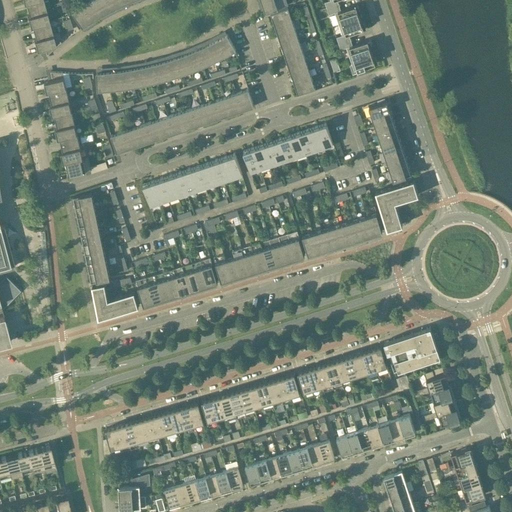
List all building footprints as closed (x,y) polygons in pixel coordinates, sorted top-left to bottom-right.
[(32,0),(26,2),(29,15),(46,10),(43,0),(32,0)] [(101,15),(92,0),(89,0),(81,6),(91,21),(101,15)] [(105,0),(92,0),(101,15),(111,10),(105,0)] [(119,0),(105,0),(111,10),(121,4),(119,0)] [(266,0),(262,1),(266,11),(287,4),(285,0),(266,0)] [(67,10),(64,1),(57,3),(60,12),(67,10)] [(335,12),(339,24),(360,16),(358,10),(360,10),(358,5),(356,5),(341,10),(339,4),(327,8),(329,14),(335,12)] [(91,21),(81,6),(71,12),(81,27),(91,21)] [(292,18),(288,7),(271,12),(275,24),(292,18)] [(49,20),(46,10),(29,15),(27,16),(30,26),(32,25),(49,20)] [(364,28),(364,27),(366,27),(364,22),(362,22),(360,16),(339,24),(342,35),(337,37),(339,43),(351,39),(349,33),(364,28)] [(73,28),(70,18),(63,20),(66,30),(73,28)] [(296,30),(292,18),(275,24),(279,35),(296,30)] [(32,25),(35,38),(53,33),(49,20),(32,25)] [(300,41),(296,30),(279,35),(282,47),(300,41)] [(47,54),(56,46),(56,45),(53,33),(35,38),(34,39),(36,49),(44,47),(46,54),(47,54)] [(227,34),(217,39),(225,55),(236,50),(227,34)] [(214,61),(225,55),(217,39),(206,45),(214,61)] [(353,45),(351,39),(339,43),(341,49),(347,47),(350,59),(372,52),(370,46),(372,45),(370,40),(368,40),(353,45)] [(303,53),(300,41),(282,47),(286,58),(303,53)] [(203,66),(214,61),(206,45),(196,49),(203,66)] [(192,70),(203,66),(196,49),(185,53),(192,70)] [(353,73),(368,68),(367,68),(367,66),(376,63),(377,62),(376,57),(374,58),(372,52),(350,59),(355,72),(353,73)] [(180,74),(192,70),(185,53),(174,57),(180,74)] [(307,64),(303,53),(286,58),(290,70),(307,64)] [(169,78),(180,74),(174,57),(164,61),(169,78)] [(338,63),(336,57),(330,60),(332,66),(338,63)] [(157,81),(169,78),(164,61),(153,63),(157,81)] [(145,84),(157,81),(153,63),(141,66),(145,84)] [(338,63),(332,66),(334,71),(340,69),(338,63)] [(311,76),(307,64),(290,70),(294,81),(311,76)] [(133,86),(145,84),(141,66),(130,68),(133,86)] [(121,88),(133,86),(130,68),(119,70),(121,88)] [(109,89),(121,88),(119,70),(108,71),(109,89)] [(66,86),(63,72),(51,71),(53,79),(45,81),(47,91),(49,90),(66,86)] [(108,71),(96,72),(97,90),(109,89),(108,71)] [(316,89),(311,76),(294,81),(298,93),(305,91),(305,93),(316,89)] [(49,90),(52,103),(69,99),(66,86),(49,90)] [(243,110),(254,106),(248,89),(237,92),(243,110)] [(237,92),(225,96),(231,113),(243,110),(237,92)] [(225,96),(214,100),(220,117),(231,113),(225,96)] [(72,110),(69,99),(52,103),(50,104),(53,114),(54,114),(72,110)] [(369,105),(372,115),(391,109),(387,99),(369,105)] [(214,100),(203,104),(208,121),(220,117),(214,100)] [(203,104),(191,108),(197,125),(208,121),(203,104)] [(197,125),(191,108),(180,111),(185,129),(197,125)] [(394,118),(391,109),(372,115),(375,124),(394,118)] [(54,114),(57,127),(75,123),(72,110),(54,114)] [(174,133),(185,129),(180,111),(168,115),(174,133)] [(168,115),(157,119),(163,136),(174,133),(168,115)] [(397,127),(394,118),(375,124),(378,133),(397,127)] [(157,119),(145,123),(151,140),(163,136),(157,119)] [(326,122),(317,125),(324,146),(333,143),(326,122)] [(58,138),(60,137),(77,133),(75,123),(57,127),(56,127),(58,138)] [(145,123),(134,127),(140,144),(151,140),(145,123)] [(315,149),(324,146),(317,125),(308,128),(315,149)] [(128,148),(140,144),(134,127),(122,131),(128,148)] [(400,136),(397,127),(378,133),(381,142),(400,136)] [(306,152),(315,149),(308,128),(298,131),(306,152)] [(122,131),(111,134),(117,152),(128,148),(122,131)] [(296,155),(306,152),(298,131),(289,134),(296,155)] [(80,146),(77,133),(60,137),(63,150),(80,146)] [(287,158),(296,155),(289,134),(280,137),(287,158)] [(403,145),(400,136),(381,142),(384,151),(403,145)] [(280,137),(271,140),(278,162),(287,158),(280,137)] [(271,140),(262,143),(269,165),(278,162),(271,140)] [(262,143),(253,146),(260,168),(269,165),(262,143)] [(64,161),(65,160),(83,156),(88,155),(85,145),(80,146),(63,150),(61,151),(64,161)] [(406,154),(403,145),(384,151),(387,161),(406,154)] [(251,171),(260,168),(253,146),(243,149),(251,171)] [(226,155),(233,177),(242,174),(235,152),(226,155)] [(409,163),(406,154),(387,161),(390,170),(409,163)] [(65,160),(69,175),(86,170),(87,174),(92,172),(88,155),(83,156),(65,160)] [(226,155),(217,158),(224,180),(233,177),(226,155)] [(215,183),(224,180),(217,158),(207,161),(215,183)] [(207,161),(198,164),(205,186),(215,183),(207,161)] [(387,181),(412,173),(409,163),(390,170),(384,172),(387,181)] [(198,164),(189,168),(196,189),(205,186),(198,164)] [(180,171),(187,192),(196,189),(189,168),(180,171)] [(180,171),(171,174),(178,195),(187,192),(180,171)] [(169,198),(178,195),(171,174),(162,177),(169,198)] [(162,177),(152,180),(160,201),(169,198),(162,177)] [(376,190),(387,229),(403,224),(396,201),(419,194),(414,179),(376,190)] [(150,204),(160,201),(152,180),(143,183),(150,204)] [(92,191),(73,195),(75,205),(94,201),(92,191)] [(0,310),(3,310),(2,308),(20,289),(8,278),(0,270),(0,269),(15,265),(4,224),(0,224),(0,194),(0,195),(0,194),(0,310)] [(94,201),(75,205),(77,214),(96,210),(94,201)] [(96,210),(77,214),(79,224),(98,220),(96,210)] [(373,233),(382,230),(377,212),(367,214),(373,233)] [(364,236),(373,233),(367,214),(358,217),(364,236)] [(358,217),(349,220),(355,239),(364,236),(358,217)] [(98,220),(79,224),(81,233),(100,229),(98,220)] [(345,242),(355,239),(349,220),(340,223),(345,242)] [(340,223),(330,226),(336,244),(345,242),(340,223)] [(327,247),(336,244),(330,226),(321,229),(327,247)] [(100,229),(81,233),(83,243),(102,239),(100,229)] [(321,229),(312,232),(317,250),(327,247),(321,229)] [(297,230),(288,233),(295,257),(305,254),(297,230)] [(41,231),(45,272),(49,272),(45,231),(41,231)] [(174,237),(172,231),(164,234),(167,245),(170,244),(168,239),(174,237)] [(312,232),(302,234),(308,253),(317,250),(312,232)] [(279,235),(286,260),(295,257),(288,233),(287,233),(289,238),(281,241),(279,235)] [(279,235),(269,238),(277,262),(286,260),(279,235)] [(261,241),(260,241),(268,265),(277,262),(269,238),(271,244),(262,247),(261,241)] [(102,239),(83,243),(85,252),(104,248),(102,239)] [(260,241),(251,244),(258,268),(268,265),(260,241)] [(249,271),(258,268),(251,244),(242,247),(249,271)] [(232,250),(234,255),(240,274),(249,271),(242,247),(232,250)] [(104,248),(85,252),(87,262),(106,258),(104,248)] [(223,252),(214,255),(221,279),(231,277),(223,252)] [(240,274),(234,255),(226,258),(224,252),(223,252),(231,277),(240,274)] [(210,256),(201,259),(209,283),(218,281),(210,256)] [(106,258),(87,262),(89,271),(108,267),(106,258)] [(201,259),(192,262),(199,286),(209,283),(201,259)] [(192,262),(183,265),(190,289),(199,286),(192,262)] [(173,268),(181,292),(190,289),(183,265),(174,267),(173,268)] [(108,267),(89,271),(91,281),(110,277),(108,267)] [(173,268),(164,270),(171,295),(181,292),(173,268)] [(164,270),(155,273),(162,298),(171,295),(164,270)] [(155,273),(145,276),(153,300),(162,298),(155,273)] [(144,303),(153,300),(145,276),(136,279),(144,303)] [(130,277),(109,281),(110,287),(132,282),(130,277)] [(139,305),(134,290),(108,298),(105,281),(92,284),(99,317),(139,305)] [(4,314),(0,315),(0,343),(11,341),(4,314)] [(384,341),(394,371),(441,356),(431,325),(384,341)] [(372,348),(379,372),(389,369),(381,345),(372,348)] [(363,351),(370,375),(379,372),(372,348),(363,351)] [(353,354),(359,372),(368,370),(370,375),(363,351),(353,354)] [(344,357),(352,381),(350,375),(359,372),(353,354),(344,357)] [(335,360),(343,384),(352,381),(344,357),(335,360)] [(326,362),(333,387),(343,384),(335,360),(326,362)] [(333,387),(326,362),(317,365),(324,390),(333,387)] [(324,390),(317,365),(308,368),(315,392),(324,390)] [(308,368),(298,371),(306,395),(315,392),(308,368)] [(430,389),(449,383),(445,371),(435,375),(433,369),(421,373),(421,374),(424,372),(429,386),(430,389)] [(293,399),(302,397),(295,372),(285,375),(293,399)] [(396,378),(399,388),(410,384),(406,374),(396,378)] [(293,399),(285,375),(276,378),(283,402),(293,399)] [(283,402),(276,378),(267,381),(274,405),(283,402)] [(274,405),(267,381),(258,383),(265,408),(274,405)] [(265,408),(258,383),(249,386),(256,410),(265,408)] [(434,401),(453,394),(449,383),(430,389),(429,386),(422,388),(423,393),(431,391),(434,401)] [(256,410),(249,386),(239,389),(247,413),(256,410)] [(247,413),(239,389),(230,392),(237,416),(247,413)] [(237,416),(230,392),(221,394),(228,419),(237,416)] [(212,397),(219,421),(218,416),(226,413),(228,419),(221,394),(212,397)] [(434,401),(437,411),(438,412),(457,406),(453,394),(434,401)] [(202,400),(209,424),(219,421),(212,397),(202,400)] [(189,404),(196,428),(206,425),(199,401),(189,404)] [(196,428),(189,404),(180,406),(187,431),(196,428)] [(187,431),(180,406),(171,409),(178,434),(178,433),(177,428),(185,425),(187,431)] [(430,413),(431,418),(439,416),(442,424),(461,418),(457,406),(438,412),(437,411),(430,413)] [(178,434),(171,409),(162,412),(169,436),(178,434)] [(308,416),(306,411),(297,413),(299,419),(308,416)] [(169,436),(162,412),(152,414),(159,439),(160,439),(158,433),(167,430),(168,436),(169,436)] [(399,417),(405,435),(415,432),(410,413),(399,417)] [(159,439),(152,414),(143,417),(150,441),(159,439)] [(150,441),(143,417),(134,420),(141,444),(150,441)] [(405,435),(399,417),(389,420),(394,439),(405,435)] [(141,444),(134,420),(125,422),(132,447),(141,444)] [(378,423),(384,442),(394,439),(389,420),(378,423)] [(132,447),(125,422),(115,425),(122,449),(132,447)] [(368,427),(374,445),(384,442),(378,423),(368,427)] [(115,425),(106,428),(113,452),(122,449),(115,425)] [(358,430),(364,448),(374,445),(368,427),(358,430)] [(282,434),(281,429),(275,431),(277,440),(283,439),(282,434)] [(232,432),(234,438),(240,437),(238,430),(232,432)] [(347,433),(353,451),(364,448),(358,430),(347,433)] [(231,439),(229,433),(223,435),(224,437),(225,441),(231,439)] [(353,451),(347,433),(337,436),(343,455),(353,451)] [(212,445),(210,439),(201,441),(203,448),(212,445)] [(318,442),(324,461),(335,457),(329,439),(318,442)] [(191,445),(193,451),(202,448),(200,442),(191,444),(191,445)] [(308,445),(313,464),(324,461),(318,442),(308,445)] [(45,472),(57,469),(50,444),(39,447),(44,467),(45,472)] [(313,464),(308,445),(298,448),(303,467),(313,464)] [(455,464),(474,458),(470,446),(451,453),(455,464)] [(33,470),(44,467),(39,447),(28,450),(33,470)] [(303,467),(298,448),(287,451),(293,470),(303,467)] [(22,473),(33,470),(28,450),(17,453),(22,473)] [(293,470),(287,451),(277,454),(282,473),(293,470)] [(11,476),(22,473),(17,453),(6,455),(11,476)] [(282,473),(277,454),(267,458),(272,476),(282,473)] [(0,478),(11,476),(6,455),(0,456),(0,478)] [(436,468),(432,456),(426,458),(430,470),(436,468)] [(146,464),(145,458),(135,460),(137,467),(146,464)] [(272,476),(267,458),(256,461),(262,479),(272,476)] [(474,458),(455,464),(459,476),(478,469),(474,458)] [(428,473),(423,459),(417,461),(420,470),(416,471),(418,476),(428,473)] [(135,460),(126,463),(128,469),(137,467),(135,460)] [(262,479),(256,461),(245,464),(251,483),(262,479)] [(153,467),(155,473),(156,473),(156,475),(161,473),(160,470),(158,470),(157,466),(153,467)] [(227,469),(232,488),(243,485),(238,466),(227,469)] [(232,488),(227,469),(217,472),(222,491),(232,488)] [(384,475),(388,486),(406,480),(402,469),(384,475)] [(478,469),(459,476),(462,487),(482,481),(478,469)] [(132,477),(132,485),(119,486),(120,497),(141,495),(140,489),(147,487),(147,484),(151,484),(150,472),(132,477)] [(222,491),(217,472),(206,475),(212,494),(222,491)] [(212,494),(206,475),(196,478),(201,497),(212,494)] [(201,497),(196,478),(185,481),(191,500),(201,497)] [(406,480),(388,486),(392,497),(409,491),(406,480)] [(191,500),(185,481),(175,484),(180,503),(191,500)] [(482,481),(462,487),(466,499),(458,502),(460,508),(468,505),(472,504),(470,498),(486,493),(482,481)] [(180,503),(175,484),(164,488),(170,506),(180,503)] [(413,502),(409,491),(392,497),(395,508),(413,502)] [(156,495),(157,498),(156,499),(159,511),(165,509),(161,493),(156,495)] [(141,502),(141,495),(120,497),(121,508),(146,506),(145,501),(141,502)] [(56,502),(48,504),(47,504),(49,511),(71,511),(67,496),(56,499),(56,502)] [(468,505),(460,508),(461,511),(466,511),(470,511),(491,511),(489,504),(486,506),(484,500),(472,504),(468,505)] [(36,507),(27,509),(27,510),(27,511),(49,511),(47,504),(48,504),(47,502),(35,505),(36,507)] [(396,511),(416,511),(413,502),(395,508),(396,511)]
